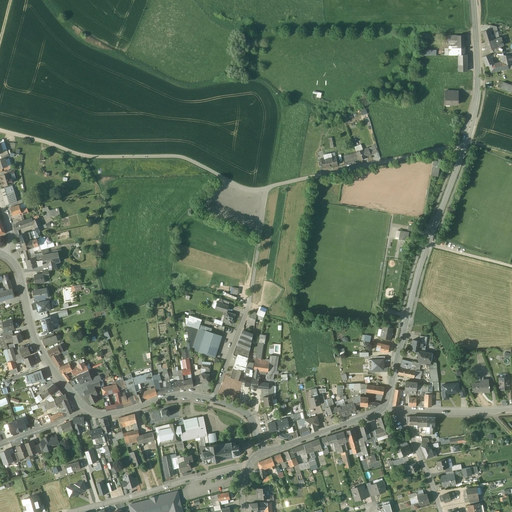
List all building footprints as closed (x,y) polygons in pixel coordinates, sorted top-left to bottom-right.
[(489,29),(482,32),(485,42),(492,40),(491,35),(495,35),(496,31),(489,29)] [(464,36),(448,36),(449,44),(446,44),(446,47),(453,47),(453,53),(453,55),(457,55),(457,48),(464,47),(464,36)] [(492,40),(485,42),(488,50),(495,48),(498,47),(496,39),(492,40)] [(498,47),(495,48),(497,55),(501,55),(503,55),(503,53),(501,46),(498,47)] [(467,71),(467,55),(458,55),(458,71),(467,71)] [(489,55),(482,58),(486,66),(489,64),(493,63),(489,55)] [(502,62),(497,63),(499,69),(508,67),(507,61),(502,62)] [(511,85),(503,82),(500,89),(511,92),(511,85)] [(455,91),(445,91),(445,104),(457,105),(458,104),(458,102),(457,101),(456,101),(457,96),(458,96),(458,95),(455,95),(455,91)] [(368,147),(363,150),(366,157),(371,155),(368,147)] [(363,150),(356,152),(359,159),(359,160),(366,157),(363,150)] [(331,153),(324,155),(324,158),(321,158),(323,168),(337,164),(336,157),(332,157),(331,153)] [(354,153),(344,156),(346,163),(356,160),(354,153)] [(441,159),(431,158),(431,161),(434,162),(432,176),(438,177),(441,159)] [(10,174),(6,175),(5,175),(0,176),(3,186),(14,182),(14,181),(14,179),(12,178),(11,178),(10,174)] [(12,186),(5,188),(7,195),(14,193),(12,186)] [(14,193),(7,195),(9,201),(16,199),(14,193)] [(19,205),(10,207),(13,215),(22,213),(21,209),(19,205)] [(42,209),(46,219),(61,215),(59,208),(50,211),(49,207),(42,209)] [(36,219),(32,220),(34,224),(35,228),(41,226),(38,218),(36,219)] [(26,220),(15,224),(17,230),(28,226),(26,220)] [(37,231),(30,233),(32,240),(33,240),(40,238),(38,233),(37,233),(37,231)] [(399,239),(408,241),(409,232),(400,231),(399,239)] [(25,233),(19,235),(21,243),(32,240),(30,233),(26,234),(25,233)] [(32,240),(21,243),(23,250),(35,247),(33,240),(32,240)] [(53,253),(42,255),(43,260),(43,261),(47,260),(49,269),(57,268),(55,263),(58,262),(57,256),(54,257),(53,253)] [(30,259),(26,261),(28,269),(37,267),(35,261),(35,258),(32,259),(30,259)] [(43,274),(34,275),(36,283),(40,283),(45,282),(44,278),(43,275),(43,274)] [(46,288),(34,290),(34,295),(35,295),(36,299),(39,298),(46,297),(47,297),(46,288)] [(7,290),(4,291),(6,299),(15,297),(12,289),(7,290)] [(39,302),(36,303),(37,309),(38,312),(47,310),(53,309),(51,300),(46,301),(43,301),(39,302)] [(228,306),(222,304),(223,303),(222,303),(218,301),(215,309),(226,312),(226,311),(228,306)] [(226,311),(226,312),(223,321),(223,322),(232,324),(235,314),(226,311)] [(256,314),(250,311),(246,322),(254,325),(256,314)] [(50,318),(41,320),(44,332),(54,330),(58,329),(58,326),(52,328),(52,325),(53,325),(52,322),(51,322),(50,318)] [(12,321),(3,323),(5,331),(11,329),(14,329),(12,321)] [(199,328),(186,324),(190,349),(193,350),(193,346),(199,328)] [(393,329),(383,326),(382,329),(381,336),(380,338),(390,340),(393,329)] [(205,330),(199,328),(193,346),(193,350),(215,357),(222,336),(205,330)] [(253,334),(243,330),(234,354),(238,355),(248,357),(253,334)] [(21,333),(13,335),(14,338),(15,343),(23,341),(21,333)] [(54,336),(48,338),(43,339),(44,345),(50,343),(52,342),(52,341),(57,340),(56,335),(54,336)] [(255,363),(269,364),(270,360),(262,359),(265,335),(260,335),(255,363)] [(421,342),(413,340),(411,350),(417,351),(419,351),(420,347),(421,342)] [(389,345),(377,343),(377,346),(380,347),(379,351),(388,353),(389,345)] [(61,345),(47,351),(51,357),(57,354),(64,351),(62,347),(61,345)] [(20,349),(18,350),(19,355),(20,356),(22,356),(23,357),(24,357),(31,354),(28,346),(20,349)] [(12,348),(7,349),(11,361),(14,360),(16,359),(15,356),(12,348)] [(419,351),(417,351),(417,353),(418,353),(419,355),(418,360),(419,360),(419,363),(431,365),(432,354),(419,351)] [(248,357),(238,355),(234,368),(238,370),(238,369),(245,372),(245,370),(248,357)] [(25,358),(24,358),(26,362),(28,367),(35,364),(31,356),(25,358)] [(270,356),(270,360),(269,364),(268,371),(268,372),(270,373),(270,378),(273,379),(274,374),(278,374),(278,371),(276,371),(278,357),(270,356)] [(59,357),(53,361),(57,367),(63,365),(62,363),(59,357)] [(186,359),(182,360),(184,369),(190,368),(189,359),(186,359)] [(11,361),(7,362),(11,373),(17,370),(15,363),(14,360),(11,361)] [(383,362),(383,360),(376,360),(369,360),(369,370),(383,369),(383,362)] [(407,370),(411,370),(412,362),(402,360),(400,368),(407,370)] [(75,361),(68,363),(72,370),(72,371),(78,368),(77,365),(75,361)] [(72,371),(74,374),(75,376),(78,375),(81,373),(88,370),(86,366),(85,366),(83,362),(77,365),(79,368),(78,368),(72,371)] [(68,363),(59,367),(62,374),(65,372),(72,370),(68,363)] [(269,364),(255,363),(254,369),(267,371),(268,371),(269,364)] [(164,379),(161,379),(162,382),(166,381),(166,383),(169,378),(166,365),(162,366),(162,372),(163,373),(164,379)] [(184,369),(182,370),(182,371),(183,375),(184,381),(192,379),(190,368),(184,369)] [(407,370),(400,368),(398,374),(407,376),(407,370)] [(245,372),(238,369),(238,370),(235,379),(242,381),(243,376),(245,372)] [(430,369),(431,382),(438,381),(437,369),(430,369)] [(43,375),(41,370),(26,375),(29,384),(39,381),(44,379),(43,375)] [(88,370),(81,373),(78,375),(81,383),(89,380),(91,379),(88,370)] [(260,373),(254,372),(252,382),(251,387),(258,388),(259,383),(260,373)] [(149,381),(153,379),(151,373),(132,378),(134,384),(149,381)] [(205,374),(201,373),(201,375),(201,378),(200,381),(209,382),(209,374),(205,374)] [(184,384),(185,388),(184,381),(183,375),(180,376),(180,375),(174,376),(174,378),(178,378),(178,381),(180,381),(181,385),(184,384)] [(99,376),(91,379),(89,380),(90,384),(96,382),(101,380),(99,376)] [(502,378),(502,381),(499,381),(500,389),(503,389),(504,387),(506,389),(509,389),(509,387),(507,386),(509,384),(507,382),(508,381),(508,377),(502,378)] [(132,378),(123,381),(126,387),(127,388),(131,387),(134,386),(134,384),(132,378)] [(184,381),(185,388),(194,387),(192,379),(184,381)] [(475,383),(472,383),(472,392),(489,391),(489,392),(490,392),(489,386),(488,379),(480,380),(480,382),(475,383)] [(174,382),(166,383),(167,387),(167,392),(175,391),(174,382)] [(417,383),(406,382),(405,390),(416,391),(417,391),(417,383)] [(54,384),(48,389),(52,394),(58,389),(54,384)] [(119,390),(116,384),(101,388),(102,395),(108,394),(116,392),(120,391),(119,390)] [(456,384),(442,385),(443,399),(448,398),(448,393),(458,392),(458,388),(456,388),(456,384)] [(273,395),(274,385),(269,385),(269,389),(263,388),(263,396),(273,395)] [(385,387),(367,385),(366,392),(374,393),(379,393),(383,394),(385,387)] [(141,389),(136,391),(135,388),(134,386),(131,387),(134,396),(134,395),(142,393),(141,389)] [(95,387),(89,389),(84,391),(87,398),(88,399),(89,398),(92,404),(98,401),(95,394),(97,393),(95,388),(95,387)] [(151,389),(146,391),(148,398),(157,394),(155,387),(151,389)] [(326,388),(318,389),(323,409),(326,408),(329,407),(329,406),(334,404),(331,398),(324,400),(322,392),(326,392),(326,388)] [(48,389),(42,394),(46,399),(52,394),(48,389)] [(398,405),(400,393),(401,390),(395,389),(392,405),(398,405)] [(142,393),(134,395),(137,402),(145,399),(142,393)] [(65,394),(54,399),(55,401),(56,405),(56,406),(63,403),(68,401),(65,394)] [(318,394),(313,395),(313,397),(312,397),(310,397),(312,406),(320,404),(318,394)] [(34,399),(37,404),(43,400),(39,395),(34,399)] [(121,395),(116,396),(118,402),(115,403),(116,408),(123,407),(121,395)] [(273,395),(263,396),(264,405),(277,403),(277,398),(274,399),(273,395)] [(360,395),(349,399),(349,400),(347,401),(347,403),(345,404),(353,401),(353,400),(356,398),(357,401),(360,400),(360,397),(360,395)] [(416,398),(409,397),(409,399),(408,406),(416,406),(416,402),(416,398)] [(353,401),(345,404),(349,414),(357,411),(356,407),(354,401),(353,401)] [(334,404),(329,406),(329,407),(326,408),(328,414),(336,411),(335,407),(334,404)] [(338,407),(337,407),(338,410),(341,417),(349,414),(345,404),(338,407)] [(64,407),(61,408),(62,412),(64,417),(68,415),(68,414),(73,413),(70,405),(64,407)] [(167,409),(165,410),(164,409),(164,410),(162,411),(163,416),(163,417),(166,417),(167,417),(166,416),(168,416),(169,417),(169,416),(169,415),(170,414),(171,414),(171,413),(170,413),(169,411),(170,411),(170,410),(169,411),(167,409),(168,408),(167,408),(167,409)] [(62,412),(50,417),(51,421),(51,422),(64,417),(62,412)] [(298,420),(305,418),(304,412),(292,415),(294,421),(298,420)] [(135,414),(128,415),(130,424),(136,422),(135,414)] [(128,415),(118,418),(121,427),(121,429),(122,428),(122,426),(130,424),(128,415)] [(203,416),(196,418),(183,421),(182,421),(182,420),(179,421),(176,422),(169,423),(169,424),(154,427),(157,438),(157,439),(158,445),(161,445),(171,443),(173,442),(172,439),(172,437),(179,436),(180,441),(182,441),(198,437),(203,436),(207,435),(203,416)] [(383,416),(378,418),(382,428),(378,429),(380,436),(390,433),(387,425),(387,426),(383,416)] [(305,420),(306,427),(309,426),(309,428),(310,433),(311,433),(310,432),(317,430),(317,429),(318,429),(316,424),(314,417),(312,418),(305,420)] [(427,417),(417,417),(417,424),(417,426),(420,426),(426,426),(427,417)] [(435,417),(427,417),(426,426),(429,426),(430,426),(434,426),(435,417)] [(107,418),(100,419),(102,426),(109,424),(107,418)] [(305,418),(298,420),(300,429),(306,427),(305,420),(305,418)] [(10,428),(12,433),(27,428),(24,419),(9,424),(10,428)] [(287,419),(275,422),(277,430),(281,428),(289,426),(288,423),(287,419)] [(70,422),(61,425),(64,433),(73,430),(70,422)] [(275,422),(268,423),(270,431),(277,430),(275,422)] [(109,424),(102,426),(102,428),(103,433),(112,431),(110,424),(109,424)] [(367,424),(360,427),(362,435),(365,434),(369,432),(367,424)] [(300,429),(298,429),(301,436),(310,433),(309,428),(309,426),(306,427),(300,429)] [(121,427),(117,428),(118,433),(115,434),(117,440),(124,437),(122,432),(121,429),(121,427)] [(12,433),(10,428),(4,431),(6,438),(13,436),(12,433)] [(102,428),(96,429),(98,438),(102,437),(101,436),(104,436),(103,433),(102,428)] [(96,429),(90,431),(92,439),(95,438),(95,439),(98,438),(96,429)] [(353,429),(347,431),(350,440),(350,441),(356,440),(353,429)] [(136,431),(127,432),(127,434),(128,438),(139,436),(138,430),(136,431)] [(344,431),(336,434),(338,441),(338,444),(343,442),(347,441),(344,431)] [(152,432),(143,435),(145,442),(151,441),(154,440),(152,432)] [(215,432),(208,434),(209,442),(211,442),(212,445),(215,444),(214,441),(216,441),(215,432)] [(291,435),(283,434),(282,432),(277,433),(278,436),(286,440),(292,439),(291,435)] [(336,434),(327,437),(329,444),(336,442),(338,441),(336,434)] [(49,438),(49,436),(44,438),(44,440),(41,441),(42,443),(45,451),(53,448),(52,446),(59,443),(56,435),(49,438)] [(143,435),(140,435),(140,436),(136,437),(139,444),(145,442),(143,435)] [(179,436),(172,437),(172,439),(173,442),(176,442),(176,443),(177,450),(184,448),(183,442),(182,442),(182,441),(180,441),(179,436)] [(367,439),(368,442),(372,441),(373,445),(376,444),(374,439),(374,437),(367,439)] [(356,440),(350,441),(354,457),(368,454),(365,443),(363,438),(356,440)] [(319,439),(314,441),(316,449),(318,453),(322,451),(322,448),(319,439)] [(39,444),(35,446),(33,441),(25,444),(29,455),(35,453),(36,455),(42,453),(42,452),(39,444)] [(221,444),(217,444),(217,443),(216,442),(216,443),(216,444),(215,444),(212,445),(210,445),(210,444),(209,444),(209,445),(209,446),(206,446),(205,446),(204,446),(201,447),(199,447),(200,452),(200,453),(199,453),(199,454),(200,454),(201,456),(200,457),(201,457),(203,458),(203,460),(202,461),(202,462),(203,463),(204,463),(204,464),(204,465),(205,465),(209,464),(209,461),(212,461),(212,462),(213,461),(213,462),(214,462),(213,461),(219,460),(219,461),(220,461),(220,460),(220,459),(224,459),(224,460),(225,460),(225,459),(228,458),(229,459),(229,458),(233,457),(233,458),(234,458),(234,457),(235,456),(237,456),(238,456),(237,455),(237,452),(239,452),(240,453),(241,452),(239,451),(239,450),(240,450),(240,449),(239,450),(239,447),(239,446),(238,446),(238,445),(239,444),(238,443),(237,445),(236,445),(235,444),(235,442),(235,441),(234,442),(232,442),(231,442),(231,441),(230,441),(230,442),(226,443),(226,442),(225,442),(225,443),(222,443),(221,442),(221,443),(221,444)] [(314,441),(304,444),(306,451),(306,453),(313,451),(314,450),(316,449),(314,441)] [(25,444),(16,447),(18,452),(14,453),(17,462),(23,460),(22,457),(29,455),(25,444)] [(304,444),(295,448),(296,451),(297,454),(302,452),(306,451),(304,444)] [(428,446),(427,444),(421,446),(426,458),(430,456),(430,457),(437,455),(435,451),(433,451),(432,449),(431,450),(431,449),(429,450),(428,446)] [(409,445),(400,448),(402,451),(403,456),(412,453),(409,445)] [(295,448),(284,452),(287,459),(288,461),(296,457),(293,452),(296,451),(295,448)] [(85,451),(89,464),(96,462),(92,449),(85,451)] [(9,450),(0,453),(4,464),(11,461),(13,461),(11,455),(9,450)] [(138,466),(133,452),(129,453),(134,468),(138,466)] [(281,454),(272,457),(275,464),(277,463),(283,460),(281,454)] [(347,455),(342,457),(345,469),(350,468),(347,455)] [(192,456),(184,458),(184,462),(178,463),(179,468),(180,472),(191,469),(190,465),(194,464),(192,456)] [(170,457),(162,459),(166,477),(173,476),(172,474),(175,473),(174,469),(173,470),(170,458),(170,457)] [(272,457),(266,459),(268,467),(271,466),(275,465),(275,464),(272,457)] [(296,457),(288,461),(290,467),(292,467),(294,466),(298,464),(296,457)] [(313,458),(308,460),(308,461),(310,467),(311,470),(318,468),(315,458),(313,458)] [(266,459),(259,462),(258,464),(260,470),(263,469),(268,467),(266,459)] [(445,459),(436,461),(438,470),(445,469),(447,468),(445,459)] [(78,461),(71,464),(73,471),(81,469),(78,461)] [(305,462),(299,464),(301,470),(310,467),(308,461),(305,462)] [(408,466),(403,468),(406,475),(411,473),(419,470),(418,470),(417,466),(416,463),(408,466)] [(71,464),(64,466),(65,470),(67,470),(68,473),(73,471),(71,464)] [(470,468),(461,469),(463,476),(471,475),(470,468)] [(461,469),(454,471),(454,474),(455,478),(463,476),(461,469)] [(264,473),(261,474),(262,483),(269,481),(268,476),(264,477),(264,473)] [(446,475),(440,476),(440,477),(442,476),(444,487),(456,484),(455,478),(454,474),(446,475)] [(128,475),(125,480),(126,480),(122,481),(123,486),(127,485),(128,488),(133,486),(133,487),(136,486),(135,485),(135,483),(134,480),(133,478),(133,477),(128,475)] [(83,481),(75,484),(75,485),(67,487),(70,496),(80,493),(80,491),(85,490),(83,483),(83,481)] [(373,484),(371,485),(373,491),(374,494),(378,493),(378,492),(380,491),(381,492),(385,491),(384,487),(384,486),(383,481),(373,484)] [(102,482),(97,483),(100,495),(106,493),(104,485),(102,482)] [(363,486),(359,487),(358,486),(354,488),(355,493),(353,494),(355,500),(356,500),(364,497),(364,498),(364,497),(362,490),(364,490),(363,486)] [(269,488),(256,489),(257,495),(258,495),(258,498),(257,498),(257,499),(267,498),(268,498),(268,496),(269,496),(269,488)] [(476,488),(466,489),(468,498),(469,498),(478,496),(477,495),(476,488)] [(368,489),(364,490),(362,490),(364,497),(370,496),(369,492),(368,489)] [(182,511),(177,491),(129,504),(130,511),(169,511),(182,511)] [(427,494),(422,495),(422,493),(420,494),(420,496),(417,497),(420,505),(429,503),(427,494)] [(449,493),(442,495),(444,503),(451,501),(450,497),(449,493)] [(26,509),(26,511),(36,511),(42,510),(41,506),(38,495),(23,500),(26,509)] [(417,496),(409,498),(413,509),(421,507),(420,505),(417,497),(417,496)] [(384,511),(392,511),(389,501),(383,503),(384,505),(382,505),(383,509),(384,509),(385,511),(384,511)] [(272,511),(271,502),(264,502),(264,510),(264,511),(272,511)] [(259,503),(249,504),(250,511),(259,510),(259,503)] [(470,505),(467,506),(468,511),(480,511),(479,503),(470,505)]
